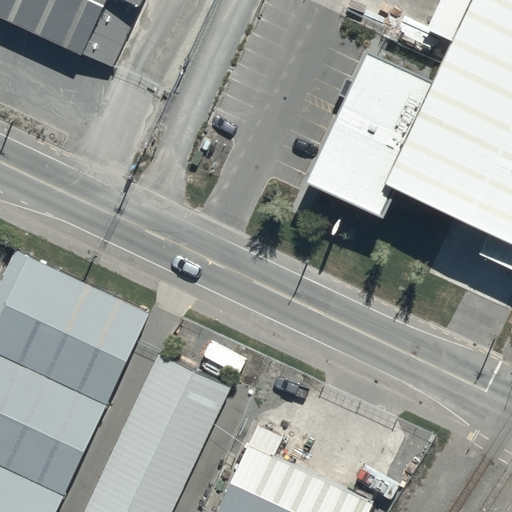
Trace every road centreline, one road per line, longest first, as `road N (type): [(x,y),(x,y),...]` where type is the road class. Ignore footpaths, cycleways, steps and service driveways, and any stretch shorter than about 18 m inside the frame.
road 1 (tertiary): [(0,162),(511,402)]
road 2 (unknown): [(124,220),(236,0)]
